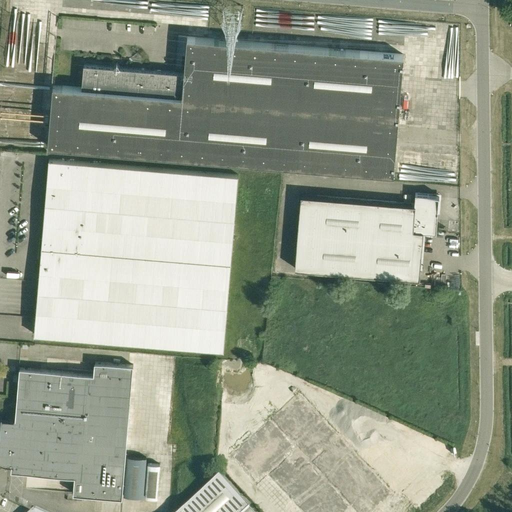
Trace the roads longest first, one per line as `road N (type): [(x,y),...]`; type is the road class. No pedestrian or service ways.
road 1 (unclassified): [(445,511),(473,474),(487,418),(483,72)]
road 2 (unclassified): [(482,10),(344,0)]
road 3 (unknown): [(0,266),(31,262),(39,171)]
